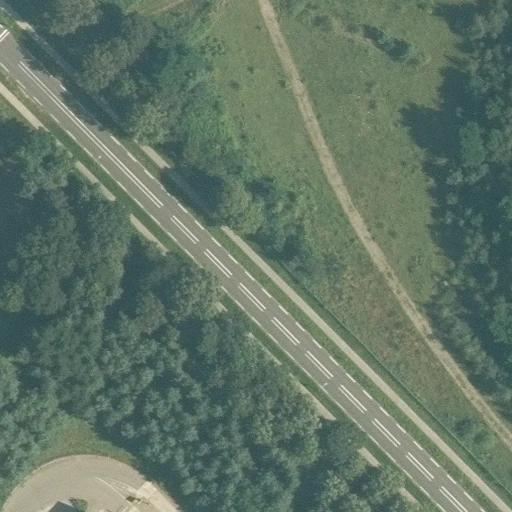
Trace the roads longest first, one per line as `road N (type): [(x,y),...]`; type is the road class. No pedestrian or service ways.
road 1 (tertiary): [(462,511),(0,47)]
road 2 (track): [(179,0),(117,31),(80,67),(14,156),(0,189)]
